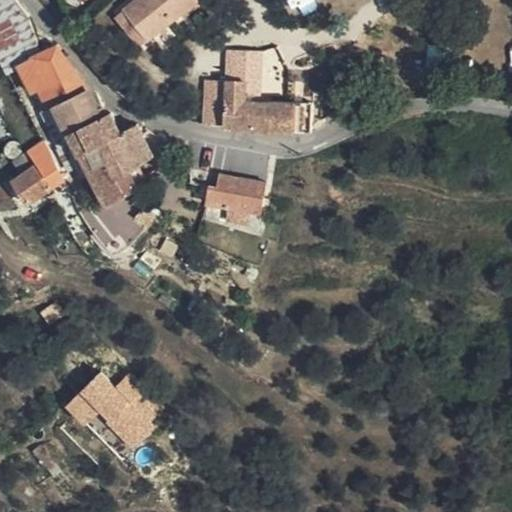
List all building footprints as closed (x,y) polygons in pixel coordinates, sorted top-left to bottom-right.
[(41,52),(30,17),(28,13),(16,0),(0,0),(0,54),(8,70),(21,63),(20,61),(41,52)] [(196,0),(137,0),(126,10),(150,39),(198,1),(196,0)] [(150,39),(126,10),(118,15),(142,46),(150,39)] [(89,89),(57,45),(41,52),(20,61),(21,63),(40,105),(62,149),(61,150),(71,168),(80,163),(86,176),(93,172),(56,105),(89,89)] [(226,125),(226,127),(274,131),(313,130),(313,103),(246,101),(247,81),(215,79),(213,124),(226,125)] [(103,116),(89,89),(56,105),(93,172),(109,204),(130,192),(125,192),(116,177),(139,163),(155,154),(139,125),(122,134),(112,112),(103,116)] [(10,141),(7,143),(5,146),(5,148),(5,151),(6,154),(8,155),(11,157),(15,157),(17,157),(21,154),(22,150),(22,147),(21,145),(19,143),(17,141),(14,141),(10,141)] [(44,142),(16,161),(24,173),(15,180),(29,203),(63,180),(60,175),(65,172),(44,142)] [(149,181),(139,163),(116,177),(125,192),(130,192),(149,181)] [(266,182),(201,170),(198,185),(210,187),(208,203),(261,213),(266,182)] [(139,239),(150,229),(147,226),(157,215),(147,206),(120,234),(134,246),(139,239)] [(247,270),(245,275),(256,281),(258,275),(247,270)] [(56,303),(39,313),(48,327),(64,316),(56,303)] [(101,374),(65,407),(83,426),(99,412),(108,422),(106,424),(131,451),(157,428),(150,421),(164,408),(132,373),(114,388),(101,374)]
